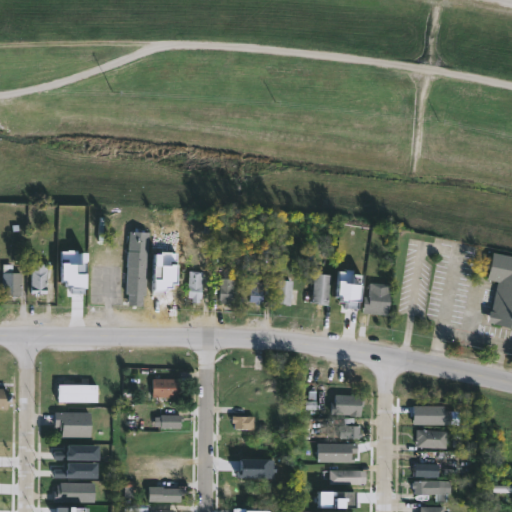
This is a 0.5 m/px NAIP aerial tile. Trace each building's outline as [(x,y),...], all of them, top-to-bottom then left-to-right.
[(151,231),(147,295),(144,294),(144,297),(133,296),(133,294),(127,293),(131,230),(151,231)] [(511,255),(511,327),(485,322),(488,309),(490,310),(497,280),(485,278),(490,251),(511,255)] [(48,285),(48,293),(32,293),(33,262),(49,262),(48,285)] [(23,271),(23,295),(3,293),(4,263),(13,263),(13,271),(23,271)] [(67,293),(64,293),(64,263),(80,263),(81,293),(67,293)] [(175,270),(173,289),(171,289),(170,296),(165,295),(165,298),(158,298),(158,295),(155,295),(157,265),(169,266),(169,270),(175,270)] [(204,271),(201,301),(194,301),(194,296),(188,296),(191,270),(204,271)] [(333,277),(331,305),(321,304),(321,302),(314,301),(316,272),(333,274),(333,277)] [(227,299),(227,303),(223,302),(223,299),(220,299),(220,277),(235,277),(235,299),(227,299)] [(300,288),(298,305),(278,301),(280,278),(295,279),(294,287),(300,288)] [(393,283),(391,310),(389,310),(388,315),(362,313),(364,293),(375,294),(376,281),(393,283)] [(264,282),(251,282),(251,305),(264,305),(264,282)] [(70,378),(70,401),(52,400),(52,378),(70,378)] [(183,397),(153,396),(153,378),(183,378),(183,397)] [(10,405),(10,408),(0,408),(0,387),(10,387),(10,405)] [(365,393),(365,406),(362,406),(362,415),(350,415),(350,413),(331,412),(332,396),(338,396),(338,393),(365,393)] [(414,403),(445,404),(445,423),(414,422),(414,403)] [(90,412),(89,437),(59,436),(59,427),(55,427),(55,411),(90,412)] [(183,416),(183,420),(181,420),(180,427),(154,426),(155,416),(161,416),(161,414),(181,414),(183,416)] [(239,430),(233,429),(233,415),(255,415),(255,430),(239,430)] [(340,439),(360,439),(360,427),(340,427),(340,439)] [(448,430),(447,448),(417,446),(416,428),(448,430)] [(262,436),(234,436),(234,456),(262,456),(262,436)] [(360,442),(360,458),(317,458),(317,442),(360,442)] [(103,458),(103,444),(70,444),(70,449),(54,449),(54,458),(103,458)] [(241,457),(275,458),(275,478),(241,478),(241,457)] [(415,460),(439,460),(439,476),(415,475),(415,460)] [(104,477),(104,462),(70,462),(70,467),(54,467),(54,477),(104,477)] [(162,478),(184,478),(184,465),(162,465),(162,478)] [(330,485),(366,485),(366,471),(330,471),(330,485)] [(451,480),(451,493),(448,493),(448,501),(435,501),(435,494),(413,494),(413,489),(410,489),(410,483),(413,483),(413,480),(451,480)] [(55,482),(93,483),(93,502),(51,501),(51,491),(55,491),(55,482)] [(182,492),(182,493),(179,493),(179,501),(146,499),(147,486),(182,487),(182,492)] [(361,489),(360,508),(321,508),(321,489),(361,489)]
